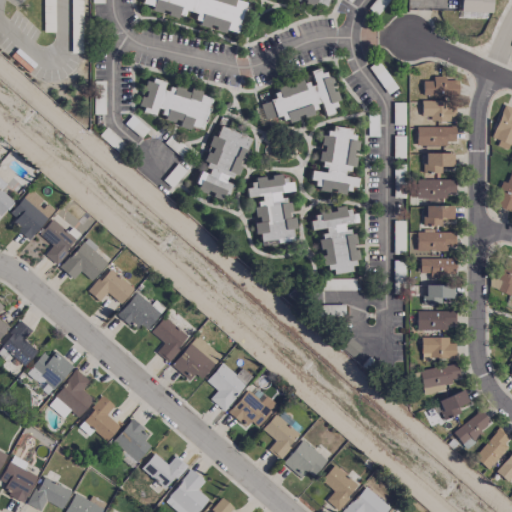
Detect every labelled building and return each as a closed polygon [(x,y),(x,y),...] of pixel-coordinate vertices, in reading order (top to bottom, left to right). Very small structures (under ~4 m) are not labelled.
[(142,0),(142,3),(151,6),(150,9),(183,18),(185,10),(195,13),(192,23),(224,32),(225,30),(236,33),(244,2),(235,0),(142,0)] [(460,0),(460,12),(491,12),(491,0),(460,0)] [(330,76),(315,69),(309,71),(313,86),(300,80),(277,86),(271,100),(259,103),(264,119),(276,116),(289,122),(296,120),(299,114),(304,117),(311,115),(319,99),(323,116),(331,114),(338,99),(335,89),(334,89),(330,76)] [(422,80),(422,95),(457,96),(457,80),(444,80),(444,76),(432,76),(432,81),(422,80)] [(202,128),(208,97),(199,95),(201,90),(187,87),(186,89),(165,84),(166,82),(144,78),(137,110),(158,114),(157,121),(188,127),(188,126),(202,128)] [(429,121),(454,121),(454,101),(420,100),(420,116),(429,116),(429,121)] [(509,144),(511,137),(511,108),(503,105),(490,136),(509,144)] [(249,139),(219,125),(214,136),(213,135),(198,168),(201,169),(192,189),(209,196),(209,194),(224,201),(232,182),(240,165),(238,164),(249,139)] [(357,142),(350,131),(350,129),(331,126),(331,129),(320,136),(320,143),(324,149),(318,153),(317,159),(326,172),(310,171),(309,180),(312,181),(319,191),(342,194),(353,187),(355,187),(356,177),(339,175),(349,169),(349,166),(353,167),(355,158),(351,153),(356,150),(357,142)] [(415,127),(415,146),(446,145),(446,141),(454,141),(454,126),(415,127)] [(441,172),(441,166),(452,166),(452,152),(422,153),(423,173),(441,172)] [(292,240),(291,229),(295,229),(293,217),(290,217),(287,199),(280,201),(279,193),(292,191),(291,181),(283,182),(282,174),(251,179),(252,187),(244,188),(246,199),(252,198),(256,222),(252,222),(254,235),(258,234),(259,245),(292,240)] [(510,211),(511,205),(511,174),(509,174),(506,183),(502,181),(494,206),(510,211)] [(0,215),(13,201),(0,189),(0,184),(2,182),(0,179),(0,215)] [(415,198),(446,199),(446,194),(454,194),(454,179),(415,179),(415,198)] [(9,213),(14,218),(10,223),(27,239),(48,217),(25,196),(9,213)] [(453,205),(423,206),(423,226),(440,226),(440,218),(453,218),(453,205)] [(320,264),(331,271),(331,274),(350,272),(349,265),(352,265),(357,258),(356,251),(351,247),(355,242),(354,235),(339,225),(357,223),(355,212),(352,213),(342,206),(335,206),(331,212),(325,208),(322,213),(315,214),(309,223),(310,230),(326,228),(317,241),(317,247),(323,251),(320,256),(320,264)] [(42,254),(53,264),(75,240),(51,219),(37,234),(50,246),(42,254)] [(446,250),(446,247),(455,246),(455,231),(415,232),(415,251),(446,250)] [(106,263),(92,251),(96,247),(85,237),(58,267),(71,279),(78,271),(89,281),(106,263)] [(509,296),(511,289),(511,258),(506,255),(491,288),(509,296)] [(417,258),(418,273),(428,273),(428,275),(454,275),(453,258),(417,258)] [(132,289),(108,267),(86,291),(97,301),(105,293),(118,304),(132,289)] [(423,304),(443,304),(443,297),(453,297),(453,284),(422,285),(423,304)] [(115,314),(133,331),(139,324),(144,329),(158,315),(135,292),(115,314)] [(415,329),(446,330),(446,325),(453,325),(453,311),(415,311),(415,329)] [(154,352),(166,362),(186,337),(162,316),(149,332),(162,343),(154,352)] [(0,346),(22,366),(36,351),(22,337),(29,330),(19,321),(0,342),(0,346)] [(193,373),(199,379),(219,356),(196,335),(169,364),(187,380),(193,373)] [(454,359),(454,343),(447,343),(447,337),(420,337),(420,359),(454,359)] [(48,358),(41,352),(25,374),(38,384),(41,380),(53,389),(72,365),(53,351),(48,358)] [(237,378),(238,377),(220,362),(204,381),(215,390),(208,399),(222,411),(245,384),(237,378)] [(419,369),(421,394),(443,392),(442,384),(451,384),(450,378),(458,377),(457,365),(419,369)] [(63,418),(68,411),(77,418),(92,399),(81,390),(88,381),(74,370),(47,405),(63,418)] [(253,395),(246,389),(227,412),(244,427),(250,421),(256,426),(275,404),(258,389),(253,395)] [(436,401),(443,419),(459,412),(457,406),(467,402),(462,390),(436,401)] [(112,405),(101,396),(81,420),(106,440),(118,425),(105,415),(112,405)] [(491,426),(480,411),(451,431),(462,446),(491,426)] [(274,440),(266,450),(277,459),(298,434),(273,414),(261,429),(274,440)] [(111,442),(136,461),(149,445),(143,441),(148,433),(129,419),(111,442)] [(472,457),(486,470),(507,447),(503,443),(509,437),(498,427),(472,457)] [(281,462),(298,479),(306,471),(310,476),(325,461),(302,439),(281,462)] [(508,484),(511,479),(511,452),(495,472),(508,484)] [(140,468),(164,489),(185,465),(174,455),(166,464),(153,453),(140,468)] [(0,475),(0,481),(5,484),(1,491),(22,502),(36,476),(23,469),(26,463),(11,455),(0,475)] [(324,500),(335,511),(357,486),(333,464),(319,480),(332,491),(324,500)] [(203,481),(189,469),(162,501),(175,511),(193,511),(206,498),(196,489),(203,481)] [(70,490),(40,476),(26,505),(39,511),(44,501),(61,509),(70,490)] [(383,511),(388,507),(364,486),(340,511),(383,511)] [(62,511),(100,511),(102,508),(73,493),(62,511)] [(208,511),(228,511),(232,508),(222,498),(208,511)]
